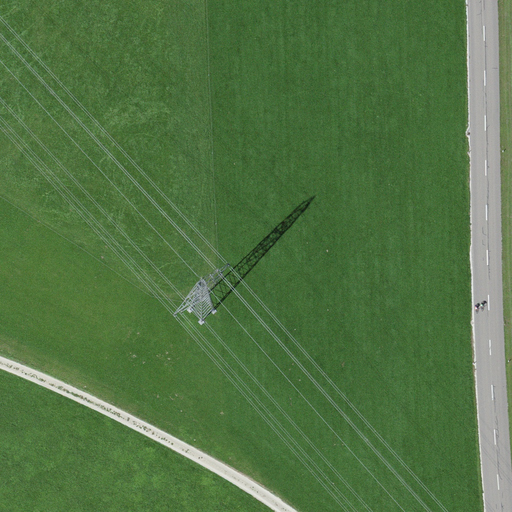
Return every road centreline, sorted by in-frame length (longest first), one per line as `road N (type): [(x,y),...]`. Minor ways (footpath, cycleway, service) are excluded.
road 1 (tertiary): [(483,0),(501,511)]
road 2 (track): [(0,364),(210,463),(287,511)]
